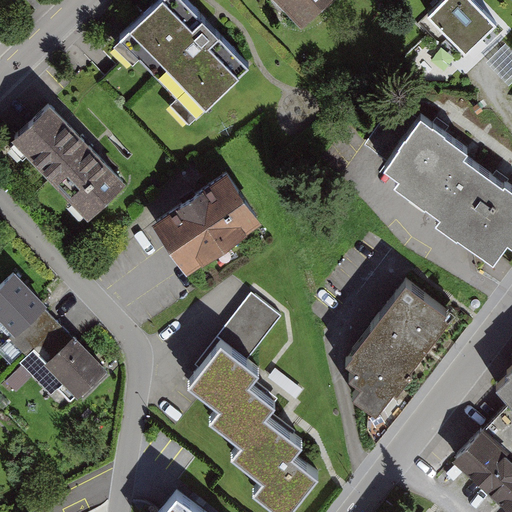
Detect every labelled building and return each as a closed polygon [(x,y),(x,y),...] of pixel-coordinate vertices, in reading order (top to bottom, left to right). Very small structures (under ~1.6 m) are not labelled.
[(263,0),(299,39),(339,3),(336,0),(263,0)] [(450,0),(424,26),(461,63),(490,34),(456,0),(450,0)] [(194,128),(246,79),(173,3),(121,52),(194,128)] [(12,151),(85,229),(120,197),(47,118),(12,151)] [(391,189),(437,220),(473,172),(459,162),(464,156),(418,122),(380,171),(395,182),(391,189)] [(491,270),(511,239),(511,198),(473,172),(437,220),(431,228),(491,270)] [(149,233),(183,283),(259,231),(225,182),(149,233)] [(0,343),(23,367),(56,336),(41,320),(43,318),(11,285),(0,295),(0,343)] [(378,416),(454,318),(407,285),(346,364),(355,370),(349,376),(363,386),(353,397),(378,416)] [(205,429),(240,454),(264,425),(273,413),(248,394),(258,381),(243,371),(277,328),(248,306),(182,390),(217,415),(205,429)] [(67,348),(56,336),(23,367),(38,384),(43,379),(59,395),(52,401),(66,414),(73,407),(77,410),(103,382),(70,346),(67,348)] [(511,371),(503,380),(511,389),(511,371)] [(511,444),(490,423),(458,455),(511,507),(511,444)] [(250,501),(264,511),(294,511),(316,486),(290,466),(300,453),(264,425),(240,454),(231,466),(260,488),(250,501)] [(197,511),(178,496),(165,511),(197,511)] [(431,511),(418,502),(409,511),(431,511)]
